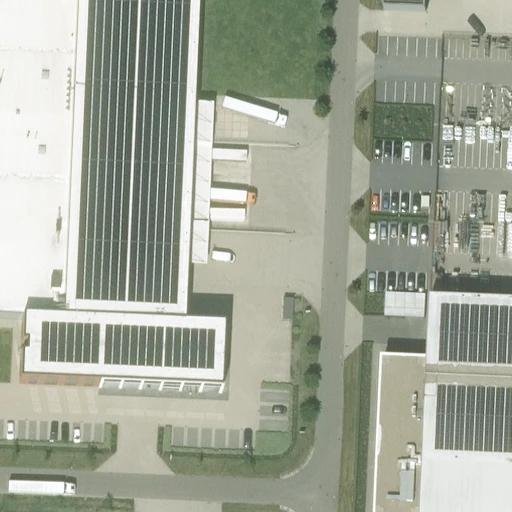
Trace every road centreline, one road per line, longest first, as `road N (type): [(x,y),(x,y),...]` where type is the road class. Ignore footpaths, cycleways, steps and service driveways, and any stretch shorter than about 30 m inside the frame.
road 1 (unclassified): [(344,0),(322,496)]
road 2 (unclassified): [(0,480),(322,496)]
